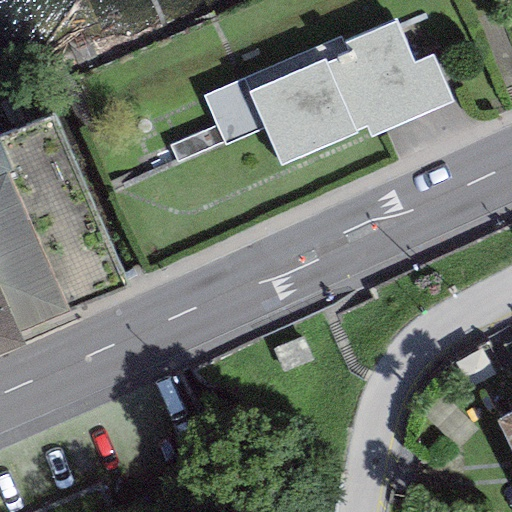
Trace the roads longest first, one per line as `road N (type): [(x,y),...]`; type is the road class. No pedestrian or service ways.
road 1 (secondary): [(0,395),(511,171)]
road 2 (unclassified): [(356,511),(373,425),(400,361),(421,336),(511,283)]
